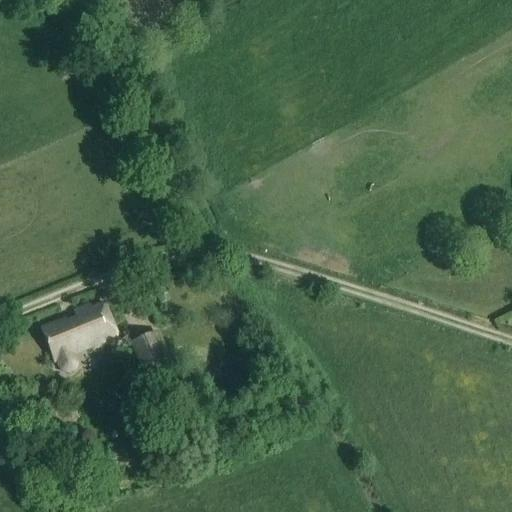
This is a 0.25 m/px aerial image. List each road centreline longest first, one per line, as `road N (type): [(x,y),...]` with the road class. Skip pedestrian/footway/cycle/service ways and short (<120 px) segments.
road 1 (track): [(31,0),(68,22),(133,88),(202,252)]
road 2 (track): [(0,320),(163,256),(202,252)]
